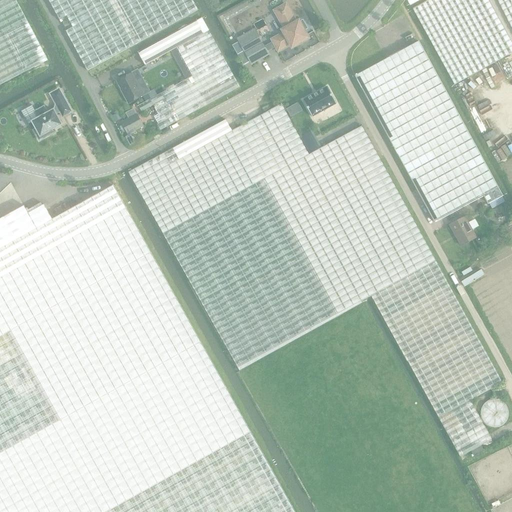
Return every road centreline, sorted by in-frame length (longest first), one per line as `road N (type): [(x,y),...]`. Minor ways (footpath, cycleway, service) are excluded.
road 1 (unclassified): [(511,382),(330,50)]
road 2 (unclassified): [(0,158),(74,173),(126,162),(330,50)]
